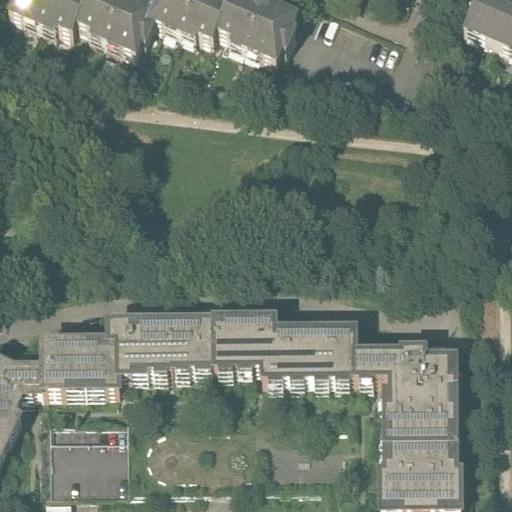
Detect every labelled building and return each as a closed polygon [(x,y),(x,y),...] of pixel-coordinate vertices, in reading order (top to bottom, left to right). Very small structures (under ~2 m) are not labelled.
[(0,0),(0,5),(22,14),(27,0),(0,0)] [(429,3),(422,0),(349,0),(335,35),(357,46),(355,51),(374,60),(377,53),(400,63),(417,26),(419,27),(429,3)] [(22,66),(15,80),(59,99),(61,95),(77,102),(81,92),(96,59),(71,48),(74,42),(63,37),(61,42),(36,31),(30,44),(27,43),(18,64),(22,66)] [(164,75),(158,89),(201,109),(203,105),(219,112),(223,102),(238,68),(213,57),(216,51),(205,47),(203,51),(178,40),(172,54),(169,53),(160,74),(164,75)] [(96,103),(139,122),(146,109),(149,110),(158,89),(164,75),(160,74),(137,64),(139,59),(128,54),(126,60),(101,49),(96,59),(81,92),(97,99),(96,103)] [(238,113),(282,132),(288,118),(291,120),(301,99),(298,98),(304,84),(279,73),(281,68),(270,64),(268,70),(243,59),(238,68),(223,102),(240,109),(238,113)] [(511,69),(488,59),(468,103),(511,122),(511,69)] [(113,382),(113,398),(45,397),(46,422),(46,455),(124,454),(124,433),(221,432),(220,378),(121,378),(117,380),(113,382)] [(269,447),(360,446),(360,411),(364,411),(363,389),(286,390),(286,378),(279,378),(220,378),(221,432),(269,431),(269,447)] [(386,457),(386,511),(461,511),(461,419),(433,419),(433,411),(422,411),(364,411),(360,411),(360,446),(392,446),(392,457),(386,457)] [(0,511),(10,511),(30,472),(21,468),(27,455),(46,455),(46,422),(15,422),(5,417),(0,414),(0,511)] [(138,481),(57,481),(56,511),(347,511),(348,480),(138,481)]
